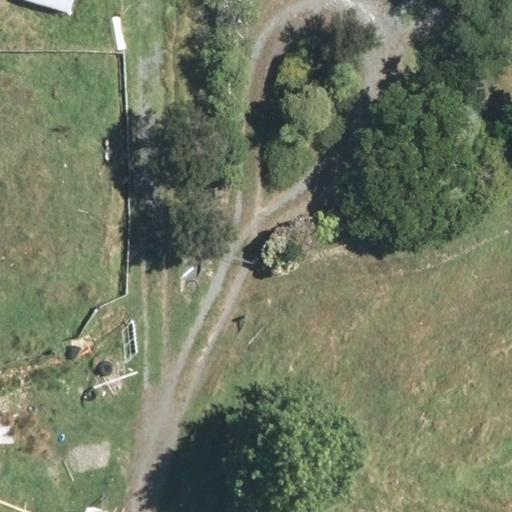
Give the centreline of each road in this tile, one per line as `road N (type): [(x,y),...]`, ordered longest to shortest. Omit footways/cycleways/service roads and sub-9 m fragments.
road 1 (track): [(137,511),(243,227),(242,113),(263,44),(309,17),(348,18),(383,44),(382,90),(339,152)]
road 2 (track): [(339,152),(243,227)]
